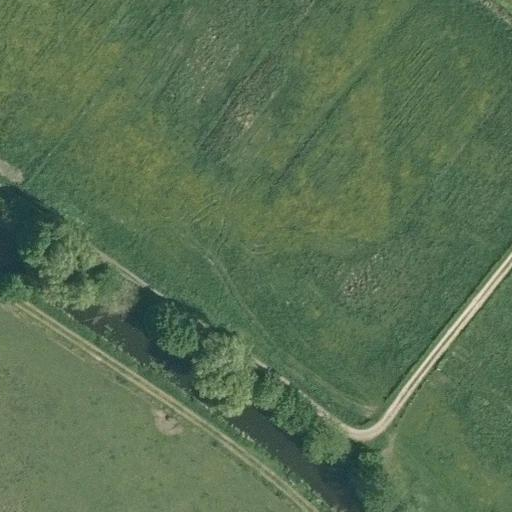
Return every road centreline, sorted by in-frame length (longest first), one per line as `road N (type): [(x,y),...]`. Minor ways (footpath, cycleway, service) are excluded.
road 1 (track): [(0,184),(368,426),(511,255)]
road 2 (track): [(307,511),(182,401),(0,279)]
